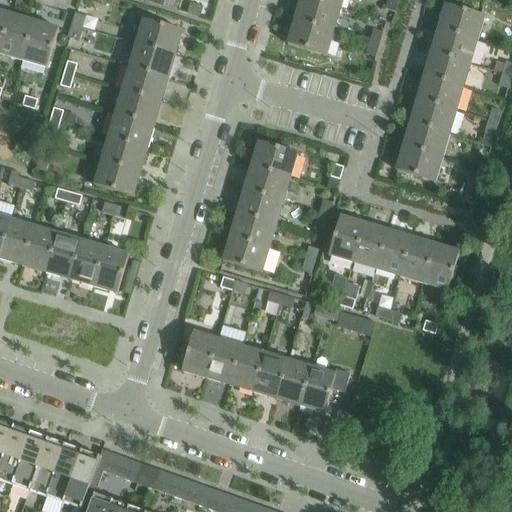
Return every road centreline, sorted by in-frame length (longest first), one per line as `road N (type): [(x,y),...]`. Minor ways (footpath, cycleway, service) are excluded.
road 1 (residential): [(125,413),(250,0)]
road 2 (residential): [(395,511),(125,413)]
road 3 (residential): [(125,413),(0,369)]
